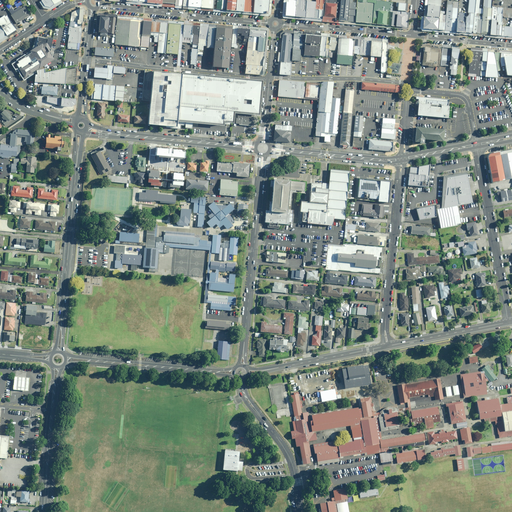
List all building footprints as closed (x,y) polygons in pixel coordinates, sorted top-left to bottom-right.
[(47,9),(53,5),(49,0),(38,0),(37,1),(41,8),(47,9)] [(222,0),(213,0),(213,8),(222,9),(222,0)] [(224,0),(223,9),(233,9),(233,0),(224,0)] [(233,0),(233,9),(241,10),(241,0),(233,0)] [(241,0),(241,11),(250,11),(251,0),(241,0)] [(251,0),(250,11),(266,13),(266,0),(251,0)] [(283,15),(294,16),(295,0),(287,0),(287,2),(285,2),(283,15)] [(303,0),(295,0),(294,16),(304,17),(306,0),(303,0)] [(306,0),(304,17),(314,18),(316,1),(306,0)] [(315,0),(316,1),(314,18),(321,19),(323,0),(315,0)] [(346,0),(338,0),(338,20),(346,21),(347,2),(346,0)] [(357,0),(357,3),(354,22),(385,25),(386,11),(391,12),(392,11),(392,2),(374,0),(357,0)] [(440,0),(426,0),(425,17),(438,18),(438,14),(439,6),(440,6),(440,0)] [(465,0),(464,22),(463,31),(470,31),(472,0),(465,0)] [(489,0),(480,0),(478,34),(487,34),(489,7),(489,0)] [(443,15),(442,29),(453,30),(454,21),(455,2),(443,1),(443,15)] [(336,3),(325,2),(323,17),(335,18),(336,3)] [(347,2),(346,21),(354,22),(357,3),(347,2)] [(405,3),(397,2),(396,10),(404,11),(405,3)] [(7,14),(13,24),(27,16),(21,6),(7,14)] [(489,7),(487,34),(497,35),(499,8),(489,7)] [(511,9),(499,8),(499,18),(511,18),(511,9)] [(77,24),(80,24),(83,10),(79,9),(72,13),(70,23),(77,24)] [(386,11),(385,25),(394,26),(396,13),(406,15),(407,12),(392,11),(391,12),(386,11)] [(406,15),(396,13),(394,26),(405,27),(406,15)] [(114,15),(97,14),(96,32),(112,34),(114,15)] [(425,17),(422,16),(421,28),(436,30),(438,18),(425,17)] [(1,17),(0,17),(0,32),(4,38),(13,32),(3,17),(2,18),(1,17)] [(139,20),(114,17),(112,44),(136,46),(139,20)] [(165,22),(140,20),(139,32),(149,33),(149,31),(164,32),(165,22)] [(454,21),(453,30),(463,31),(464,22),(454,21)] [(78,50),(80,24),(70,23),(67,49),(78,50)] [(178,24),(166,23),(163,52),(175,53),(178,24)] [(190,43),(191,24),(183,23),(181,42),(190,43)] [(196,47),(197,24),(191,24),(190,43),(189,47),(196,47)] [(204,47),(206,25),(197,24),(196,47),(196,49),(204,50),(204,47)] [(213,48),(214,25),(206,25),(204,47),(213,48)] [(230,27),(214,25),(212,65),(228,66),(230,27)] [(511,25),(500,25),(499,35),(511,36),(511,25)] [(245,28),(236,27),(235,37),(238,37),(237,41),(240,41),(238,54),(242,54),(244,38),(245,28)] [(264,31),(247,29),(247,35),(256,36),(254,50),(262,51),(264,31)] [(163,33),(156,32),(154,52),(161,53),(163,33)] [(285,32),(282,35),(278,74),(289,75),(291,60),(292,33),(285,32)] [(302,34),(292,33),(291,60),(300,61),(301,54),(302,34)] [(302,34),(301,54),(317,56),(319,35),(302,34)] [(147,36),(139,35),(138,46),(146,47),(147,36)] [(317,56),(327,57),(327,49),(328,36),(319,35),(317,56)] [(36,36),(35,39),(36,41),(34,43),(36,45),(9,62),(15,71),(20,79),(35,70),(53,58),(52,57),(53,49),(49,48),(51,38),(46,36),(45,38),(36,36)] [(335,50),(336,37),(328,36),(327,49),(335,50)] [(351,53),(352,38),(336,37),(335,50),(334,62),(350,64),(351,53)] [(253,39),(244,38),(242,54),(240,73),(259,75),(262,51),(254,50),(252,50),(253,39)] [(351,53),(352,53),(368,55),(370,40),(352,38),(351,53)] [(380,56),(381,41),(370,40),(368,55),(380,56)] [(440,44),(423,43),(422,65),(438,66),(438,65),(440,44)] [(449,45),(440,44),(438,65),(447,66),(449,45)] [(113,49),(94,47),(94,55),(112,57),(113,49)] [(456,48),(449,47),(447,69),(454,69),(455,57),(456,57),(456,48)] [(479,76),(483,76),(485,52),(470,51),(468,76),(479,77),(479,76)] [(493,52),(485,52),(483,76),(497,77),(496,71),(493,52)] [(511,56),(503,58),(504,66),(506,75),(511,75),(511,56)] [(111,69),(93,67),(92,78),(110,80),(111,69)] [(33,75),(33,81),(63,83),(64,68),(43,72),(42,68),(35,70),(35,74),(33,75)] [(257,111),(260,81),(180,73),(145,70),(141,102),(148,103),(146,123),(231,132),(232,123),(233,108),(257,111)] [(305,82),(278,80),(277,96),(303,98),(305,82)] [(323,81),(320,83),(319,100),(318,112),(329,113),(331,98),(333,81),(323,81)] [(320,83),(305,82),(303,98),(319,100),(320,83)] [(398,86),(359,82),(359,90),(397,93),(398,86)] [(124,86),(92,83),(90,99),(122,102),(124,86)] [(40,86),(40,93),(57,95),(58,87),(40,86)] [(351,90),(342,89),(337,144),(346,145),(351,90)] [(74,99),(46,96),(45,101),(58,105),(69,107),(73,103),(74,99)] [(445,98),(416,96),(416,104),(415,114),(446,116),(447,104),(445,103),(445,98)] [(329,113),(328,133),(337,133),(339,99),(331,98),(329,113)] [(106,103),(97,102),(96,115),(98,115),(98,118),(104,118),(105,109),(106,109),(106,103)] [(11,116),(8,119),(0,112),(0,111),(0,121),(4,125),(3,125),(0,122),(0,126),(1,128),(0,129),(5,134),(16,121),(11,116)] [(329,113),(318,112),(314,135),(319,136),(320,132),(328,133),(329,113)] [(238,116),(237,115),(236,118),(235,118),(234,123),(238,123),(238,124),(254,126),(255,116),(238,114),(238,116)] [(361,116),(353,115),(352,131),(359,131),(361,116)] [(146,117),(135,116),(134,123),(145,124),(146,117)] [(393,119),(379,118),(379,128),(392,129),(393,119)] [(274,124),(273,140),(290,142),(291,126),(274,124)] [(444,127),(414,125),(413,140),(424,141),(424,138),(443,140),(444,127)] [(393,129),(379,128),(378,138),(392,139),(393,129)] [(0,160),(5,161),(5,158),(15,158),(16,148),(12,147),(13,139),(21,139),(20,144),(22,145),(22,146),(29,146),(30,141),(28,140),(28,137),(26,135),(26,133),(12,131),(11,132),(6,136),(6,147),(0,146),(0,160)] [(59,136),(43,135),(42,148),(59,149),(59,136)] [(391,141),(368,139),(367,148),(390,150),(391,141)] [(110,169),(99,148),(88,154),(99,175),(110,169)] [(498,154),(503,179),(511,176),(511,160),(510,152),(498,154)] [(503,179),(498,154),(486,156),(491,181),(503,179)] [(136,160),(133,160),(133,165),(135,165),(135,171),(143,172),(144,155),(136,155),(136,160)] [(166,159),(166,156),(162,156),(161,166),(170,167),(170,159),(166,159)] [(159,158),(149,157),(148,165),(158,166),(159,158)] [(32,158),(23,158),(23,161),(17,161),(17,166),(23,166),(22,175),(30,175),(30,170),(32,170),(32,158)] [(175,169),(180,169),(179,170),(182,171),(182,169),(183,161),(176,160),(175,169)] [(204,163),(199,162),(198,171),(208,172),(209,161),(204,160),(204,163)] [(13,175),(13,167),(15,167),(15,161),(10,161),(10,166),(7,166),(7,175),(13,175)] [(230,162),(215,161),(214,170),(234,172),(234,175),(246,177),(248,163),(230,161),(230,162)] [(195,164),(186,163),(185,170),(195,171),(195,164)] [(427,186),(429,163),(418,166),(409,165),(408,173),(407,184),(427,186)] [(160,171),(150,170),(150,171),(148,171),(147,181),(151,182),(151,184),(162,185),(162,181),(159,181),(159,179),(158,179),(158,178),(158,176),(160,176),(160,171)] [(342,219),(345,171),(327,170),(326,187),(322,186),(309,185),(308,200),(299,199),(299,210),(307,210),(306,222),(319,223),(332,224),(333,218),(342,219)] [(184,172),(175,171),(174,172),(174,180),(172,180),(172,182),(168,181),(168,185),(180,187),(180,184),(184,184),(185,175),(184,175),(184,172)] [(144,173),(134,172),(134,178),(133,177),(132,183),(133,183),(133,185),(143,186),(144,173)] [(442,204),(442,208),(456,206),(473,203),(468,173),(444,176),(444,181),(442,204)] [(128,177),(107,175),(107,181),(127,183),(128,177)] [(266,209),(265,223),(287,225),(289,190),(302,191),(303,180),(272,178),(270,210),(266,209)] [(235,181),(217,179),(216,194),(234,196),(235,181)] [(206,181),(185,180),(184,190),(206,191),(206,181)] [(377,181),(358,180),(357,198),(376,199),(377,181)] [(388,180),(378,180),(377,200),(386,201),(388,180)] [(511,187),(497,191),(499,202),(511,199),(511,187)] [(9,188),(9,193),(7,193),(7,198),(28,200),(28,196),(29,190),(23,189),(23,193),(16,192),(17,189),(9,188)] [(146,192),(140,192),(139,201),(154,202),(154,201),(160,201),(160,203),(176,205),(177,195),(158,194),(158,190),(146,189),(146,192)] [(48,192),(47,195),(41,194),(41,191),(34,190),(33,201),(37,201),(53,203),(54,192),(48,192)] [(205,197),(189,196),(189,202),(198,202),(196,226),(202,227),(204,203),(205,197)] [(8,201),(7,201),(7,208),(6,208),(6,210),(8,210),(8,214),(15,214),(15,209),(18,209),(18,202),(15,202),(15,200),(9,200),(8,201)] [(44,202),(22,201),(22,209),(25,209),(24,214),(31,214),(31,211),(34,211),(34,214),(40,215),(40,210),(43,210),(44,202)] [(215,215),(214,216),(211,212),(207,215),(210,219),(206,222),(211,227),(215,224),(218,228),(222,224),(226,229),(232,224),(225,216),(227,214),(234,209),(229,203),(220,210),(213,201),(207,205),(215,215)] [(381,205),(360,203),(359,215),(380,217),(381,205)] [(46,211),(49,211),(48,216),(55,217),(55,213),(58,213),(58,212),(58,205),(47,204),(46,211)] [(247,214),(248,205),(238,204),(237,213),(247,214)] [(432,206),(415,209),(419,220),(435,217),(432,206)] [(456,206),(442,208),(436,210),(439,227),(460,223),(456,206)] [(175,225),(183,225),(189,226),(190,209),(180,209),(180,218),(175,218),(175,225)] [(509,212),(499,213),(500,220),(510,219),(509,212)] [(19,218),(18,228),(23,228),(29,229),(30,221),(26,221),(26,219),(19,218)] [(54,231),(54,232),(53,232),(53,234),(58,234),(59,234),(59,223),(55,222),(55,226),(53,226),(54,221),(47,221),(46,223),(41,223),(41,221),(33,220),(33,230),(41,230),(53,231),(54,231)] [(155,222),(147,221),(142,270),(157,272),(159,252),(168,253),(168,247),(209,250),(210,241),(199,240),(200,238),(163,235),(162,237),(154,236),(154,229),(155,229),(155,222)] [(376,222),(364,221),(363,230),(375,231),(376,222)] [(474,238),(472,225),(465,226),(462,226),(463,233),(465,233),(466,239),(474,238)] [(429,227),(411,226),(410,234),(429,236),(429,227)] [(138,233),(119,232),(118,241),(137,243),(138,233)] [(220,235),(212,234),(210,253),(219,253),(219,245),(220,243),(220,235)] [(375,236),(355,234),(354,243),(374,245),(375,236)] [(238,236),(229,236),(229,241),(228,249),(228,254),(237,255),(238,236)] [(18,237),(18,242),(12,241),(12,247),(10,247),(10,250),(21,251),(31,252),(31,250),(34,250),(35,243),(34,243),(34,238),(18,237)] [(221,245),(220,248),(228,249),(229,241),(223,240),(223,243),(220,243),(219,245),(221,245)] [(415,240),(405,240),(405,244),(404,244),(404,249),(405,249),(405,250),(414,250),(416,250),(416,245),(414,245),(415,240)] [(44,243),(44,247),(40,247),(40,254),(50,255),(51,247),(51,243),(44,243)] [(473,256),(472,254),(473,254),(472,243),(464,244),(465,250),(459,251),(460,258),(473,256)] [(124,246),(114,245),(114,253),(115,254),(114,268),(120,268),(121,264),(131,264),(130,270),(136,270),(136,265),(139,265),(140,255),(124,254),(124,246)] [(283,253),(264,251),(263,261),(282,263),(283,253)] [(339,253),(338,261),(356,263),(356,266),(377,268),(378,256),(356,253),(356,255),(339,253)] [(1,255),(0,267),(21,268),(21,261),(7,260),(7,255),(1,255)] [(26,269),(32,270),(47,271),(47,264),(48,261),(41,261),(40,264),(32,263),(33,258),(27,257),(26,269)] [(435,258),(411,260),(411,257),(403,257),(403,268),(411,268),(411,267),(436,265),(435,258)] [(473,260),(465,261),(466,271),(474,270),(476,270),(475,265),(474,265),(473,260)] [(235,264),(210,261),(209,269),(215,270),(215,273),(208,272),(207,290),(233,292),(235,276),(226,275),(225,282),(217,281),(218,271),(225,272),(226,271),(234,272),(235,264)] [(424,275),(427,275),(427,277),(432,277),(432,274),(434,274),(434,278),(439,278),(439,271),(438,271),(438,269),(424,269),(424,275)] [(308,273),(302,273),(302,283),(314,283),(314,275),(314,273),(314,271),(308,271),(308,273)] [(403,271),(403,272),(402,272),(402,282),(403,282),(413,282),(413,280),(415,281),(415,280),(415,279),(417,279),(418,275),(416,274),(416,272),(414,271),(403,271)] [(457,281),(457,276),(458,276),(457,271),(450,272),(450,271),(444,272),(445,285),(451,284),(453,283),(453,281),(457,281)] [(283,273),(262,272),(262,279),(283,280),(283,273)] [(287,281),(297,281),(297,284),(300,284),(300,282),(301,282),(301,273),(287,272),(287,281)] [(483,275),(481,275),(481,274),(471,275),(472,290),(482,289),(481,281),(484,280),(483,275)] [(344,278),(337,277),(337,279),(329,279),(329,276),(323,276),(323,279),(321,278),(321,286),(322,286),(324,286),(343,287),(344,280),(344,278)] [(366,282),(358,281),(358,279),(351,278),(350,287),(355,288),(357,288),(371,289),(372,283),(372,280),(366,280),(366,282)] [(282,290),(278,289),(279,285),(270,284),(270,289),(268,289),(268,294),(282,295),(282,290)] [(443,300),(443,296),(445,295),(445,288),(440,289),(439,285),(435,286),(437,302),(441,301),(441,300),(443,300)] [(305,287),(305,289),(295,288),(295,286),(289,286),(289,296),(293,296),(305,297),(311,297),(311,287),(305,287)] [(431,298),(430,294),(432,293),(432,291),(433,289),(431,288),(430,288),(429,287),(424,288),(424,287),(419,287),(421,301),(426,300),(425,299),(431,298)] [(320,288),(320,294),(318,293),(317,298),(346,300),(346,296),(338,295),(338,291),(333,290),(333,292),(328,292),(328,289),(320,288)] [(15,290),(8,290),(8,293),(1,292),(1,289),(0,289),(0,299),(15,300),(15,293),(15,290)] [(40,296),(32,295),(32,292),(25,292),(25,301),(30,302),(44,303),(46,303),(47,298),(46,298),(46,297),(46,293),(40,293),(40,296)] [(363,296),(353,296),(353,302),(371,303),(372,297),(371,297),(371,294),(363,293),(363,296)] [(215,295),(206,294),(206,300),(211,301),(210,302),(210,309),(230,311),(230,303),(235,303),(236,297),(228,296),(227,302),(214,301),(215,295)] [(404,295),(396,295),(396,313),(404,313),(404,295)] [(266,310),(275,310),(281,311),(282,302),(272,301),(272,303),(268,303),(269,301),(266,301),(267,298),(260,298),(260,301),(259,301),(258,310),(260,310),(266,310)] [(310,311),(312,311),(312,314),(316,314),(315,317),(320,318),(320,311),(321,301),(316,301),(316,305),(311,304),(310,311)] [(293,303),(285,302),(284,312),(290,312),(305,313),(305,306),(305,302),(300,302),(299,306),(293,305),(293,303)] [(13,316),(13,314),(15,314),(15,306),(14,306),(14,303),(5,303),(4,316),(13,316)] [(486,314),(485,309),(488,309),(487,305),(482,305),(482,306),(477,307),(478,315),(486,314)] [(374,307),(364,307),(363,318),(373,318),(374,307)] [(448,307),(440,309),(442,318),(450,317),(448,307)] [(430,308),(421,310),(424,324),(433,322),(430,308)] [(344,314),(342,311),(342,310),(337,310),(337,309),(333,313),(332,313),(333,315),(336,315),(333,320),(338,320),(342,322),(344,319),(344,316),(345,315),(344,314)] [(469,309),(456,311),(457,320),(468,318),(469,317),(470,317),(469,309)] [(22,317),(22,326),(41,327),(42,314),(35,314),(35,318),(22,317)] [(279,321),(282,321),(280,336),(288,337),(289,321),(290,321),(290,315),(280,315),(279,321)] [(405,315),(396,315),(396,328),(405,328),(405,315)] [(415,315),(408,316),(410,328),(418,326),(415,315)] [(14,317),(4,316),(3,329),(13,330),(14,317)] [(319,319),(311,318),(311,328),(319,328),(319,319)] [(304,324),(302,324),(302,319),(295,319),(294,330),(299,331),(304,331),(304,324)] [(225,322),(206,320),(205,326),(211,326),(210,329),(229,330),(230,324),(225,324),(225,322)] [(365,321),(354,320),(354,325),(350,325),(349,329),(353,329),(353,331),(364,331),(365,321)] [(264,325),(257,324),(256,334),(263,334),(278,335),(278,328),(263,327),(264,325)] [(335,330),(333,330),(332,340),(331,340),(331,345),(335,346),(335,341),(340,342),(341,330),(340,330),(340,328),(336,327),(335,330)] [(313,337),(309,337),(308,348),(316,348),(317,340),(317,333),(318,329),(312,328),(311,333),(313,333),(313,337)] [(15,334),(3,333),(2,343),(6,343),(7,342),(14,343),(15,334)] [(291,350),(291,354),(302,354),(304,334),(297,333),(297,335),(294,335),(293,348),(296,348),(296,350),(291,350)] [(33,335),(32,337),(31,337),(31,340),(34,341),(33,347),(43,347),(44,342),(45,339),(42,339),(42,336),(33,335)] [(286,349),(283,348),(283,343),(280,343),(280,341),(269,340),(269,342),(266,342),(265,352),(273,352),(272,354),(281,354),(281,353),(285,353),(286,349)] [(230,342),(218,341),(217,359),(228,360),(230,342)] [(255,343),(253,343),(253,351),(255,351),(255,359),(261,359),(262,342),(256,342),(255,343)] [(480,345),(476,350),(482,355),(486,351),(480,345)] [(473,348),(469,353),(476,358),(480,354),(473,348)] [(496,376),(485,363),(480,368),(490,380),(496,376)] [(342,369),(345,389),(371,385),(368,365),(342,369)] [(481,370),(457,373),(461,397),(484,393),(481,370)] [(28,377),(13,376),(11,389),(27,391),(28,377)] [(395,384),(399,405),(408,404),(407,397),(434,393),(435,398),(443,397),(440,377),(395,384)] [(511,394),(502,396),(503,402),(511,400),(511,394)] [(300,396),(291,397),(293,416),(302,415),(300,396)] [(496,396),(474,399),(477,419),(499,416),(496,396)] [(362,409),(311,417),(313,435),(351,429),(352,440),(359,439),(360,442),(314,449),(316,462),(378,453),(381,467),(391,465),(388,447),(423,442),(422,435),(379,441),(377,428),(400,425),(397,411),(373,415),(371,399),(361,400),(362,409)] [(447,407),(450,422),(465,419),(461,400),(445,404),(446,407),(447,407)] [(511,402),(499,404),(500,411),(511,408),(511,402)] [(438,408),(410,412),(412,430),(441,426),(438,408)] [(291,409),(274,411),(275,420),(291,418),(291,409)] [(511,409),(500,411),(502,429),(511,427),(511,409)] [(301,422),(293,423),(295,433),(291,434),(292,439),(295,439),(296,449),(301,448),(302,465),(312,464),(310,442),(314,442),(313,435),(311,417),(301,418),(301,422)] [(469,423),(458,425),(460,444),(472,443),(469,423)] [(455,431),(427,435),(429,446),(457,442),(455,431)] [(511,439),(466,447),(468,459),(511,451),(511,439)] [(458,446),(427,450),(429,460),(459,455),(458,446)] [(415,451),(397,454),(398,465),(417,462),(415,451)] [(236,454),(220,452),(218,473),(222,473),(234,474),(234,473),(238,473),(239,464),(235,463),(236,454)] [(384,474),(375,475),(376,482),(385,481),(384,474)] [(349,511),(346,488),(334,490),(335,501),(320,503),(321,511),(349,511)] [(378,494),(377,488),(358,491),(360,498),(378,494)] [(25,505),(25,499),(25,493),(12,492),(12,500),(16,500),(16,505),(25,505)]
